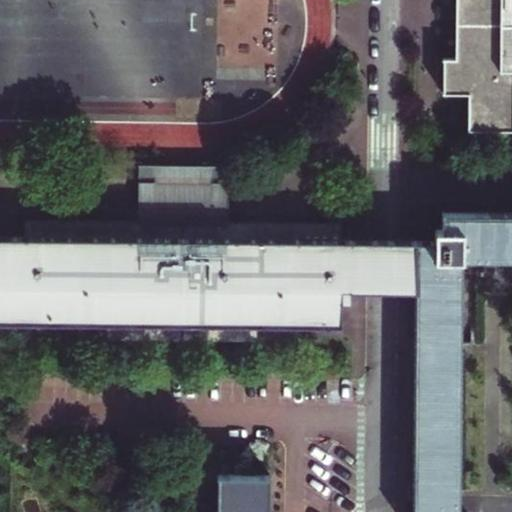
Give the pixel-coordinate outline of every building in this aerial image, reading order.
[(511,0),(457,0),(457,63),(442,64),(441,99),(469,99),(469,133),(511,134),(511,0)] [(231,167),(141,165),(140,210),(231,211),(231,167)] [(467,262),(511,262),(511,216),(450,216),(450,236),(443,236),(442,248),(421,248),(421,263),(467,262)] [(388,247),(0,243),(0,327),(345,331),(345,305),(357,305),(356,293),(387,294),(421,295),(421,263),(421,248),(388,247)] [(421,263),(421,295),(418,511),(465,511),(467,262),(421,263)] [(277,511),(278,478),(221,478),(220,511),(277,511)]
